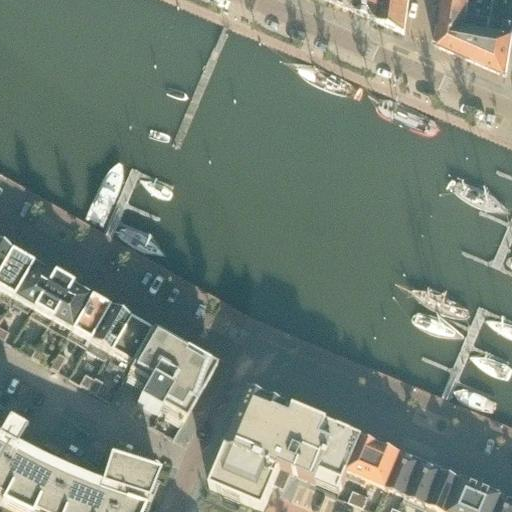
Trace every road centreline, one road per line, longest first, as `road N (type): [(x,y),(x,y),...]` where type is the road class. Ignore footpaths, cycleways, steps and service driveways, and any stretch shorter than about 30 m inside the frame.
road 1 (residential): [(244,364),(511,480)]
road 2 (unclassified): [(511,112),(248,0)]
road 3 (residential): [(0,223),(244,364)]
road 4 (residential): [(244,364),(174,511)]
